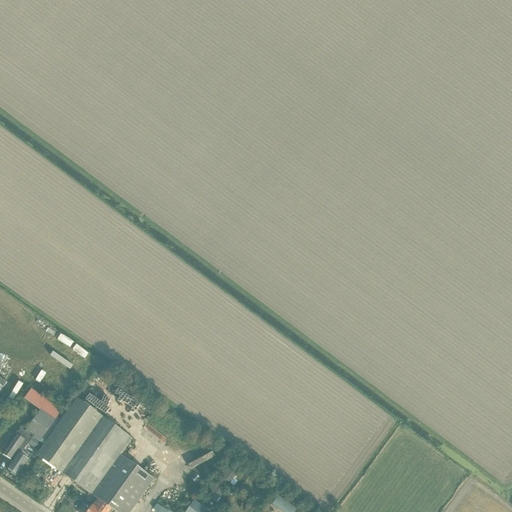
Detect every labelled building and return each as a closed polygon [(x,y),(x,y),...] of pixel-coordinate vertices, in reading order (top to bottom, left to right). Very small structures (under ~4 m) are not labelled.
[(21,429),(2,455),(13,462),(9,470),(17,476),(28,460),(26,459),(29,455),(23,451),(32,437),(40,443),(40,442),(44,444),(62,420),(58,417),(62,411),(48,401),(50,398),(45,395),(43,398),(31,389),(24,399),(40,411),(25,431),(21,429)] [(36,456),(97,499),(112,510),(114,511),(130,511),(154,479),(121,456),(133,439),(77,399),(62,420),(44,444),(36,456)] [(230,467),(222,478),(230,484),(238,473),(230,467)] [(250,480),(245,487),(252,493),(257,485),(250,480)] [(224,493),(216,486),(208,496),(216,503),(224,493)] [(279,498),(275,503),(280,507),(279,508),(282,510),(283,509),(285,510),(284,511),(294,511),(296,510),(279,498)] [(97,499),(87,511),(110,511),(112,510),(97,499)] [(195,500),(185,511),(208,511),(209,511),(195,500)]
